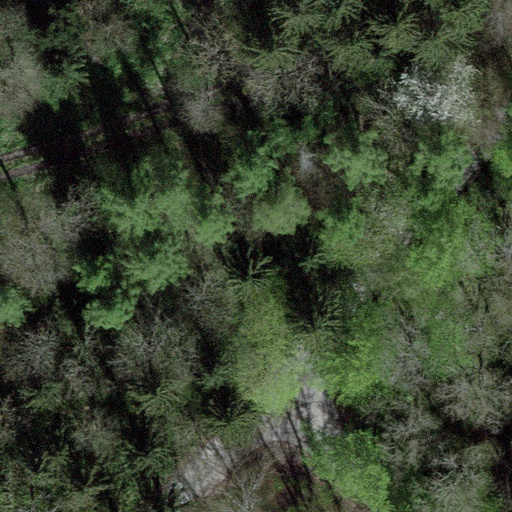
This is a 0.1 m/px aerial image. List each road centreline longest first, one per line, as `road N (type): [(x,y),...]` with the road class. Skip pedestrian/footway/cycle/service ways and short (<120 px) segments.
road 1 (track): [(511,119),(450,181),(275,393)]
road 2 (track): [(503,0),(192,106)]
road 3 (track): [(192,106),(0,171)]
road 4 (track): [(275,393),(398,511)]
road 5 (track): [(275,393),(154,511)]
